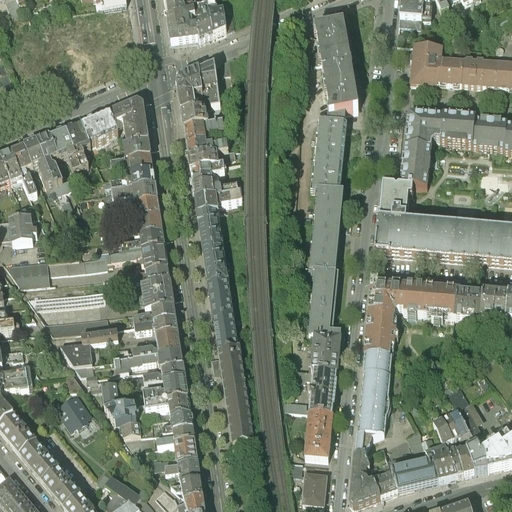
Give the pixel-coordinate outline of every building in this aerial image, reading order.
[(165,10),(167,18),(193,11),(192,7),(193,7),(192,3),(183,6),(182,0),(180,0),(165,4),(165,10)] [(210,37),(212,36),(205,0),(198,0),(199,5),(193,7),(192,7),(193,11),(194,17),(202,16),(203,24),(199,25),(196,27),(198,39),(199,42),(210,37)] [(214,0),(205,0),(212,36),(225,31),(234,27),(231,11),(223,12),(223,11),(217,12),(214,0)] [(400,0),(399,17),(421,19),(430,20),(432,6),(429,0),(400,0)] [(448,7),(445,0),(437,0),(442,10),(448,7)] [(15,1),(6,4),(13,21),(22,16),(15,1)] [(193,11),(167,18),(170,40),(171,42),(173,43),(198,39),(196,27),(194,17),(193,11)] [(420,27),(421,19),(399,17),(398,25),(420,27)] [(321,64),(331,117),(344,115),(358,112),(343,25),(315,30),(319,51),(311,52),(311,53),(312,53),(314,64),(313,65),(321,64)] [(19,87),(29,84),(16,45),(6,48),(19,87)] [(438,74),(439,61),(441,48),(427,47),(414,46),(414,52),(413,63),(410,86),(433,88),(437,85),(438,74)] [(229,58),(218,62),(220,73),(231,72),(229,58)] [(450,86),(458,87),(459,76),(460,63),(439,61),(438,74),(437,85),(450,86)] [(471,88),(482,89),(484,77),(485,65),(460,63),(459,76),(458,87),(471,88)] [(207,67),(198,71),(201,94),(209,92),(209,94),(211,107),(213,107),(219,106),(218,95),(213,64),(207,67)] [(50,73),(58,95),(80,87),(72,65),(50,73)] [(490,90),(511,92),(511,68),(485,65),(484,77),(482,89),(490,90)] [(177,83),(179,96),(181,112),(195,110),(194,104),(193,96),(201,94),(198,71),(179,79),(178,81),(177,83)] [(218,95),(219,106),(226,105),(234,103),(233,92),(218,95)] [(137,103),(109,115),(114,126),(123,122),(127,145),(147,141),(142,105),(139,104),(137,103)] [(284,216),(295,217),(302,105),(291,104),(284,216)] [(219,106),(213,107),(215,120),(215,123),(222,122),(229,120),(226,105),(219,106)] [(182,117),(183,128),(207,124),(207,121),(206,113),(204,113),(203,108),(195,110),(181,112),(182,117)] [(98,120),(80,127),(88,145),(95,142),(95,144),(102,141),(106,139),(116,135),(117,134),(114,126),(109,115),(98,120)] [(344,120),(344,115),(331,117),(328,117),(328,121),(327,125),(343,126),(344,120)] [(431,152),(431,146),(420,129),(413,115),(409,115),(405,149),(418,150),(431,152)] [(425,116),(413,115),(420,129),(431,146),(435,144),(440,144),(441,131),(442,118),(425,116)] [(443,117),(442,118),(441,131),(440,144),(440,146),(451,147),(451,148),(461,149),(461,148),(471,149),(473,136),(474,134),(475,122),(475,120),(458,118),(443,117)] [(215,123),(207,124),(183,128),(185,135),(186,144),(205,140),(204,134),(223,131),(222,122),(215,123)] [(489,123),(475,122),(474,134),(473,136),(471,149),(471,151),(482,152),(482,153),(492,154),(493,153),(503,154),(505,141),(505,139),(507,127),(507,125),(489,123)] [(318,146),(341,148),(343,132),(346,132),(346,130),(346,127),(343,126),(327,125),(320,124),(318,146)] [(80,127),(65,133),(80,169),(88,166),(82,151),(89,147),(88,145),(80,127)] [(511,127),(507,127),(505,139),(505,141),(503,154),(503,156),(511,156),(511,127)] [(65,133),(49,140),(58,159),(58,160),(66,157),(72,172),(80,169),(65,133)] [(116,135),(106,139),(109,145),(119,141),(116,135)] [(49,140),(36,145),(53,185),(54,188),(62,184),(62,183),(54,166),(52,167),(50,162),(58,159),(49,140)] [(187,148),(188,157),(215,152),(221,152),(228,150),(226,142),(206,145),(205,140),(186,144),(187,148)] [(104,148),(102,141),(95,144),(95,142),(88,145),(89,147),(91,150),(104,148)] [(147,141),(127,145),(123,145),(125,160),(150,156),(147,141)] [(36,145),(24,151),(32,170),(39,167),(40,170),(38,171),(45,188),(53,185),(36,145)] [(315,170),(339,172),(340,157),(343,157),(344,154),(344,152),(341,151),(341,148),(318,146),(315,170)] [(430,166),(431,152),(418,150),(405,149),(404,149),(402,168),(400,187),(400,190),(413,191),(414,192),(427,193),(427,190),(428,178),(429,178),(430,166)] [(228,150),(221,152),(222,159),(235,158),(233,150),(228,150)] [(24,151),(11,156),(22,182),(29,198),(37,195),(28,176),(26,176),(25,174),(32,171),(32,170),(24,151)] [(190,170),(218,166),(215,152),(188,157),(189,162),(190,170)] [(11,156),(0,160),(0,162),(10,187),(22,182),(11,156)] [(125,160),(110,162),(111,171),(130,168),(131,174),(152,171),(150,156),(125,160)] [(0,191),(10,187),(0,162),(0,191)] [(218,166),(190,170),(191,175),(193,187),(212,184),(210,176),(218,174),(224,173),(223,168),(223,165),(218,166)] [(339,172),(315,170),(313,193),(319,193),(336,195),(337,184),(341,184),(341,181),(341,179),(338,178),(339,172)] [(152,171),(131,174),(131,180),(110,183),(111,192),(154,186),(152,171)] [(210,176),(212,184),(220,183),(218,174),(210,176)] [(70,189),(67,181),(62,183),(62,184),(54,188),(55,190),(61,202),(71,198),(68,191),(70,189)] [(218,188),(212,188),(212,184),(193,187),(193,191),(195,201),(238,194),(237,186),(220,189),(218,188)] [(154,186),(111,192),(112,201),(134,198),(134,204),(157,201),(154,186)] [(411,262),(415,227),(406,226),(409,203),(409,201),(412,201),(413,191),(400,190),(382,189),(381,203),(379,224),(375,258),(411,262)] [(55,190),(48,193),(53,199),(55,198),(59,206),(61,204),(61,202),(55,190)] [(316,219),(340,222),(341,209),(342,196),(336,195),(319,193),(316,219)] [(241,194),(238,194),(195,201),(196,206),(197,215),(216,213),(218,213),(217,204),(221,203),(222,204),(223,205),(242,202),(241,194)] [(157,201),(134,204),(136,214),(133,215),(133,212),(124,214),(124,213),(115,214),(116,222),(159,216),(157,201)] [(202,250),(221,247),(216,213),(197,215),(199,230),(202,250)] [(159,216),(116,222),(117,231),(126,229),(134,228),(135,236),(139,236),(162,233),(159,216)] [(37,238),(46,237),(44,232),(43,232),(38,219),(31,220),(33,232),(36,232),(37,238)] [(340,222),(316,219),(314,246),(337,248),(339,235),(340,222)] [(31,220),(9,223),(10,235),(11,241),(12,245),(32,243),(32,239),(37,238),(36,232),(33,232),(31,220)] [(0,243),(11,241),(10,235),(9,223),(0,224),(0,243)] [(420,263),(428,263),(432,229),(415,227),(411,262),(420,263)] [(438,264),(458,266),(462,232),(432,229),(428,263),(438,264)] [(479,269),(487,269),(490,235),(462,232),(458,266),(479,269)] [(162,233),(139,236),(141,244),(138,244),(138,242),(120,245),(120,246),(121,253),(142,250),(164,247),(162,233)] [(498,270),(508,272),(511,237),(490,235),(487,269),(498,270)] [(121,253),(120,246),(113,247),(114,254),(121,253)] [(337,248),(314,246),(311,275),(316,276),(335,277),(336,259),(337,248)] [(164,247),(142,250),(142,256),(143,259),(141,259),(141,265),(144,265),(144,268),(145,272),(167,269),(167,265),(164,247)] [(221,247),(202,250),(204,261),(208,284),(227,281),(221,247)] [(106,255),(107,265),(112,264),(112,262),(136,259),(136,257),(142,256),(142,250),(121,253),(114,254),(106,255)] [(47,263),(48,275),(107,266),(106,265),(107,265),(106,255),(47,263)] [(47,263),(5,268),(20,289),(49,285),(48,275),(47,263)] [(167,269),(145,272),(134,274),(135,281),(144,280),(143,278),(147,278),(147,284),(169,282),(167,269)] [(129,282),(128,275),(119,276),(120,283),(129,282)] [(335,277),(316,276),(309,342),(315,342),(340,345),(341,338),(337,337),(332,337),(338,278),(335,277)] [(209,296),(213,318),(232,315),(227,281),(208,284),(209,296)] [(169,282),(147,284),(141,285),(144,307),(145,311),(151,310),(173,307),(173,303),(169,282)] [(369,323),(397,326),(397,319),(380,289),(376,292),(372,296),(369,323)] [(422,321),(425,293),(412,292),(380,289),(397,319),(422,321)] [(102,290),(27,300),(28,301),(34,310),(104,301),(102,290)] [(425,293),(422,321),(454,324),(458,297),(442,295),(425,293)] [(466,298),(458,297),(454,324),(474,326),(480,326),(481,324),(484,299),(466,298)] [(481,324),(506,327),(509,302),(493,300),(484,299),(481,324)] [(173,307),(151,310),(152,316),(150,317),(149,315),(133,317),(134,325),(175,319),(173,307)] [(237,350),(232,315),(213,318),(215,333),(218,353),(237,350)] [(107,317),(45,325),(52,336),(64,334),(75,333),(108,328),(107,317)] [(175,319),(134,325),(129,326),(130,332),(135,332),(135,333),(152,331),(152,328),(154,328),(155,335),(177,332),(175,319)] [(25,323),(14,325),(15,333),(16,339),(28,337),(25,323)] [(369,323),(365,361),(391,363),(393,363),(397,326),(369,323)] [(0,326),(0,335),(15,333),(14,325),(7,326),(0,326)] [(117,332),(81,337),(82,344),(89,343),(118,340),(117,332)] [(177,332),(155,335),(157,349),(154,350),(152,347),(132,350),(133,359),(180,352),(177,332)] [(75,333),(64,334),(65,347),(76,345),(75,333)] [(40,335),(43,350),(53,348),(44,335),(40,335)] [(279,339),(281,373),(292,374),(290,340),(279,339)] [(339,359),(340,345),(315,342),(312,376),(314,376),(337,379),(339,359)] [(65,347),(60,347),(73,366),(85,365),(92,364),(96,363),(95,360),(91,361),(89,343),(82,344),(76,345),(65,347)] [(133,359),(132,350),(128,351),(128,347),(98,351),(99,363),(114,361),(133,359)] [(43,350),(45,365),(52,364),(57,363),(63,362),(53,348),(43,350)] [(218,356),(219,358),(222,375),(233,446),(233,447),(244,446),(254,444),(253,442),(258,441),(257,434),(252,435),(249,410),(247,397),(243,374),(241,361),(246,361),(248,360),(246,349),(237,350),(218,353),(218,356)] [(180,352),(133,359),(114,361),(115,370),(119,369),(120,374),(129,373),(128,369),(131,366),(156,363),(157,363),(156,361),(159,361),(161,369),(182,366),(180,352)] [(22,353),(0,356),(0,371),(3,371),(2,365),(6,365),(6,363),(13,362),(13,363),(24,362),(22,353)] [(218,376),(222,375),(219,358),(216,359),(211,360),(214,377),(218,376)] [(391,363),(365,361),(363,381),(364,381),(362,395),(361,414),(358,442),(357,441),(357,444),(372,446),(384,442),(386,424),(387,423),(387,421),(388,418),(389,415),(389,412),(389,410),(389,407),(388,404),(390,384),(389,383),(391,363)] [(64,369),(63,362),(57,363),(57,367),(53,368),(53,370),(64,369)] [(92,364),(85,365),(87,375),(93,374),(92,364)] [(85,365),(73,366),(80,376),(86,375),(87,375),(85,365)] [(182,366),(161,369),(162,377),(159,377),(159,375),(158,375),(126,379),(127,380),(127,386),(162,382),(184,379),(182,366)] [(437,372),(431,381),(433,385),(434,387),(442,377),(437,372)] [(0,387),(28,383),(26,374),(18,375),(18,376),(0,378),(0,387)] [(87,375),(86,375),(87,384),(97,383),(96,374),(93,374),(87,375)] [(313,383),(314,376),(312,376),(298,375),(297,385),(306,386),(306,383),(313,383)] [(73,376),(66,377),(70,392),(83,390),(73,376)] [(337,379),(314,376),(313,383),(312,394),(310,393),(310,401),(312,401),(310,414),(310,418),(333,421),(335,401),(337,379)] [(166,403),(168,402),(188,400),(184,379),(162,382),(165,395),(166,403)] [(100,390),(102,390),(116,388),(117,388),(116,381),(115,382),(114,380),(101,381),(99,381),(99,384),(100,390)] [(431,381),(418,388),(421,393),(433,385),(431,381)] [(0,387),(0,403),(1,403),(0,396),(20,393),(20,394),(29,393),(28,383),(0,387)] [(116,388),(102,390),(103,401),(104,407),(104,409),(105,411),(119,409),(118,398),(117,398),(117,394),(116,388)] [(162,396),(161,394),(143,396),(144,406),(166,403),(165,395),(162,396)] [(77,397),(56,411),(71,433),(77,428),(79,430),(87,425),(84,421),(90,417),(77,397)] [(453,417),(465,409),(459,399),(448,407),(453,416),(453,417)] [(188,400),(168,402),(169,410),(170,419),(190,417),(188,400)] [(145,414),(166,411),(166,410),(169,410),(168,402),(166,403),(144,406),(145,414)] [(0,429),(13,418),(2,405),(1,403),(0,403),(0,429)] [(284,406),(285,416),(310,418),(310,414),(306,414),(307,408),(284,406)] [(119,409),(105,411),(104,411),(110,418),(115,426),(119,425),(122,425),(136,423),(134,407),(119,409)] [(471,445),(471,446),(472,445),(476,451),(477,451),(478,453),(484,449),(465,417),(468,415),(465,409),(453,417),(456,422),(457,421),(469,441),(471,445)] [(190,417),(170,419),(171,426),(161,427),(162,434),(173,433),(192,430),(192,426),(193,424),(193,420),(191,419),(190,417)] [(0,434),(19,457),(36,444),(14,418),(13,418),(0,429),(0,434)] [(308,440),(331,442),(331,432),(333,421),(310,418),(308,440)] [(449,426),(460,446),(466,442),(469,441),(457,421),(456,422),(449,426)] [(139,423),(136,423),(122,425),(123,433),(123,435),(123,438),(141,436),(139,423)] [(442,430),(452,450),(455,449),(460,446),(449,426),(442,430)] [(192,430),(173,433),(174,440),(157,442),(158,449),(175,446),(194,443),(192,430)] [(442,430),(434,434),(444,454),(452,450),(442,430)] [(419,439),(408,444),(416,460),(424,458),(422,451),(420,441),(419,439)] [(485,464),(487,478),(510,473),(511,472),(511,447),(507,439),(486,453),(490,459),(484,463),(485,464)] [(331,442),(308,440),(305,463),(328,466),(329,453),(331,442)] [(197,464),(194,443),(175,446),(177,467),(197,464)] [(19,457),(42,484),(58,470),(36,444),(19,457)] [(356,452),(355,463),(365,464),(369,454),(371,449),(372,446),(357,444),(356,452)] [(471,454),(466,458),(474,480),(482,479),(487,478),(485,464),(484,463),(479,454),(478,453),(477,451),(476,451),(472,445),(471,446),(471,445),(468,447),(466,448),(471,454)] [(244,446),(233,447),(233,446),(231,446),(233,457),(245,455),(244,446)] [(445,487),(456,485),(448,462),(445,457),(435,460),(432,449),(429,448),(422,451),(424,458),(429,471),(433,469),(439,488),(445,487)] [(486,453),(484,449),(478,453),(479,454),(484,463),(490,459),(486,453)] [(389,472),(387,467),(383,456),(365,464),(371,479),(389,472)] [(387,467),(389,472),(392,480),(392,481),(398,498),(411,495),(424,492),(439,488),(433,469),(429,471),(424,458),(416,460),(387,467)] [(470,481),(474,480),(466,458),(460,459),(456,460),(464,483),(470,481)] [(456,459),(448,462),(456,485),(461,484),(464,483),(456,460),(456,459)] [(169,460),(144,464),(152,471),(165,469),(170,468),(169,460)] [(365,464),(355,463),(350,510),(352,511),(359,511),(373,507),(381,504),(371,479),(365,464)] [(177,467),(178,473),(181,487),(200,484),(197,464),(177,467)] [(170,468),(165,469),(165,476),(175,475),(175,474),(175,473),(178,473),(177,467),(170,468)] [(288,467),(291,480),(293,480),(301,481),(302,468),(292,467),(288,467)] [(307,469),(306,479),(313,480),(315,470),(307,469)] [(61,507),(64,510),(80,496),(77,493),(58,470),(42,484),(61,507)] [(0,471),(0,490),(10,483),(0,471)] [(389,472),(371,479),(381,504),(390,501),(398,498),(392,481),(392,480),(389,472)] [(105,486),(110,478),(104,473),(95,484),(102,489),(105,486)] [(108,494),(114,498),(117,494),(128,503),(138,510),(143,501),(123,486),(122,487),(110,478),(105,486),(111,490),(108,494)] [(313,480),(306,479),(303,509),(312,510),(324,511),(327,481),(315,480),(313,480)] [(0,506),(4,511),(33,511),(10,483),(0,490),(0,506)] [(200,484),(181,487),(182,492),(183,499),(184,502),(184,506),(202,501),(202,498),(200,484)] [(116,511),(128,503),(117,494),(114,498),(105,510),(107,511),(116,511)] [(92,511),(80,496),(64,510),(65,511),(92,511)] [(143,501),(138,510),(139,511),(140,511),(154,511),(153,510),(144,500),(143,501)] [(203,511),(202,501),(184,506),(177,507),(178,511),(203,511)] [(138,510),(128,503),(116,511),(137,511),(139,511),(138,510)]
